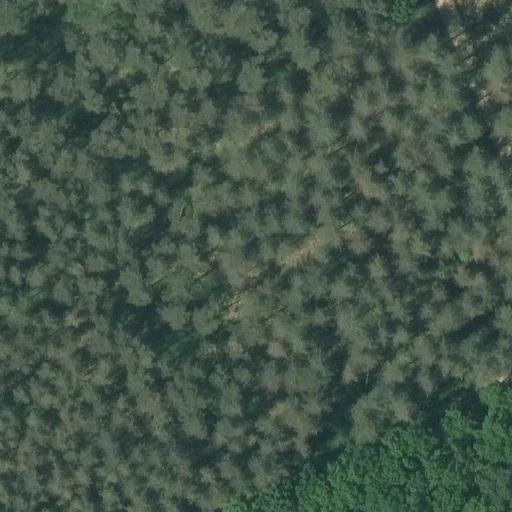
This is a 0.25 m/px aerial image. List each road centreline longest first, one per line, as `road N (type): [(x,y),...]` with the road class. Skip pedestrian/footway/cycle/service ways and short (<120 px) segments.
road 1 (track): [(219,511),(511,377)]
road 2 (track): [(431,0),(511,147)]
